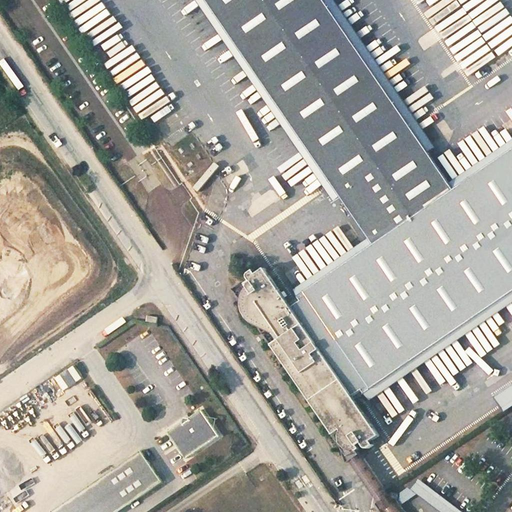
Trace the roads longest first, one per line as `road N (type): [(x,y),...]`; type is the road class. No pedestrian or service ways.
road 1 (residential): [(321,511),(0,42)]
road 2 (unknown): [(25,4),(168,198),(177,241),(163,279)]
